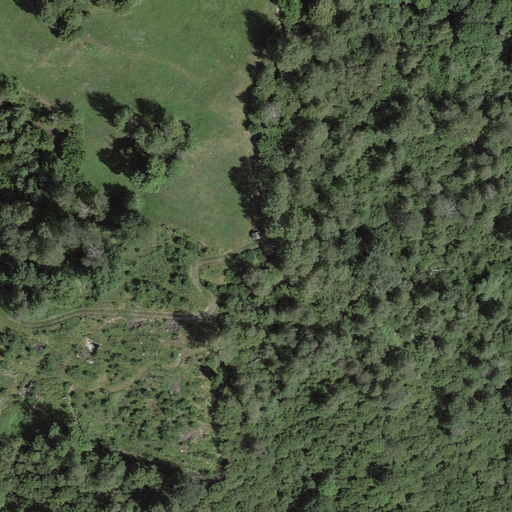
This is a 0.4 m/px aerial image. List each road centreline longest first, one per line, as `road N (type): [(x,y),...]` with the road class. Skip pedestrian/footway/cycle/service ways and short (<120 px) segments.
road 1 (track): [(39,325),(76,313),(213,310),(193,278),(194,263),(268,235),(254,161),(280,62),(278,0)]
road 2 (track): [(242,249),(151,214),(135,197)]
